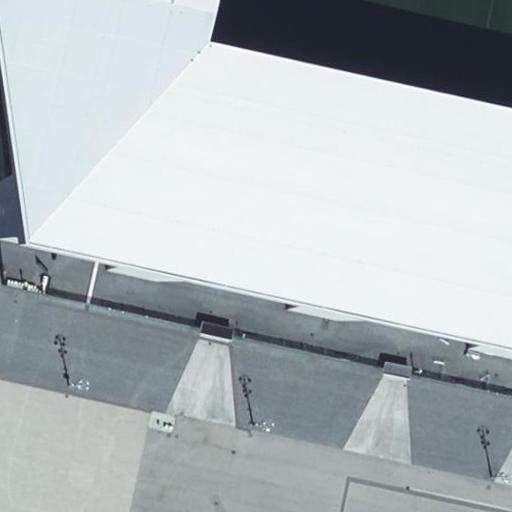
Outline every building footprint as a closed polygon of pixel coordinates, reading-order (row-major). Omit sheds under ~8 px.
[(171,49),(175,13),(112,0),(0,0),(0,2),(150,43),(148,49),(171,49)] [(112,0),(175,13),(178,0),(112,0)] [(0,178),(1,189),(0,188),(0,239),(37,248),(38,234),(78,243),(86,211),(511,304),(511,128),(176,61),(171,49),(148,49),(150,43),(0,2),(0,178)] [(37,248),(0,239),(0,246),(511,358),(511,304),(86,211),(78,243),(60,239),(38,234),(37,248)] [(199,321),(197,334),(228,341),(231,329),(199,321)] [(382,362),(379,374),(406,379),(409,367),(382,362)]
